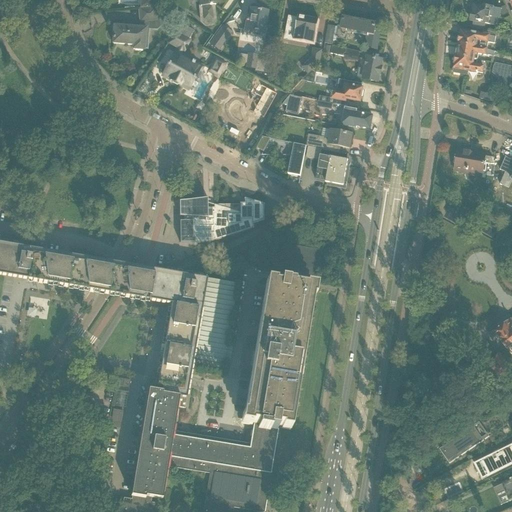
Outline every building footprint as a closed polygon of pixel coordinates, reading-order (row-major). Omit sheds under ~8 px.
[(214,0),(199,0),(202,21),(205,25),(211,24),(214,20),(213,5),(215,5),(214,0)] [(469,17),(469,18),(469,19),(470,20),(470,21),(480,23),(494,26),(495,26),(498,23),(498,19),(500,19),(504,20),(510,17),(509,15),(505,6),(500,8),(499,10),(473,5),(472,14),(471,13),(470,14),(470,15),(469,15),(469,16),(469,17)] [(142,24),(142,28),(113,26),(112,32),(113,32),(112,43),(133,45),(133,49),(144,50),(144,48),(146,48),(146,44),(145,44),(146,24),(158,23),(156,9),(138,10),(140,24),(142,24)] [(246,21),(245,30),(247,30),(246,37),(260,39),(261,33),(264,33),(265,23),(264,22),(265,11),(250,9),(249,19),(246,19),(246,21)] [(289,17),(286,31),(295,33),(293,41),(304,43),(314,45),(316,35),(316,34),(319,20),(318,20),(298,17),(299,16),(298,16),(297,19),(289,17)] [(366,47),(377,49),(381,29),(375,28),(376,24),(343,18),(341,28),(338,28),(336,38),(345,39),(347,31),(368,35),(366,47)] [(222,25),(210,44),(211,46),(217,50),(219,49),(231,31),(222,26),(222,25)] [(325,43),(332,45),(336,27),(328,26),(325,43)] [(458,38),(457,40),(458,42),(458,45),(486,50),(487,50),(488,43),(494,44),(495,37),(490,36),(460,31),(459,37),(458,38)] [(174,32),(168,44),(177,49),(174,55),(179,57),(182,51),(184,52),(190,41),(174,32)] [(325,45),(324,52),(331,53),(332,47),(325,45)] [(458,45),(456,56),(477,60),(478,55),(486,56),(486,55),(494,56),(494,52),(487,50),(486,50),(458,45)] [(332,47),(331,53),(344,57),(346,49),(332,46),(332,47)] [(311,59),(302,67),(307,74),(319,63),(322,51),(313,49),(311,59)] [(167,67),(162,76),(171,80),(172,82),(177,85),(178,84),(188,90),(197,73),(199,74),(202,69),(202,67),(203,66),(190,59),(188,62),(187,61),(186,61),(185,60),(179,57),(174,55),(167,67)] [(477,60),(456,56),(456,57),(454,58),(454,61),(455,62),(453,73),(467,75),(468,71),(482,73),(484,67),(476,66),(477,60)] [(211,66),(208,72),(218,78),(226,63),(214,57),(209,65),(211,66)] [(364,74),(363,79),(368,80),(378,82),(379,75),(380,75),(381,67),(382,60),(372,59),(367,58),(366,62),(366,63),(364,74)] [(498,85),(509,87),(511,71),(511,67),(495,64),(493,73),(499,78),(498,85)] [(336,100),(346,102),(346,99),(360,102),(361,96),(362,97),(363,91),(362,90),(363,84),(340,80),(338,91),(333,90),(331,99),(336,100)] [(257,84),(243,111),(263,122),(277,95),(257,84)] [(481,93),(480,99),(495,102),(496,96),(481,93)] [(289,96),(282,104),(286,105),(285,112),(298,116),(302,99),(289,96)] [(320,97),(319,101),(326,103),(334,105),(336,105),(337,105),(345,107),(346,102),(336,100),(331,99),(330,99),(320,97)] [(317,110),(333,113),(334,105),(326,103),(319,101),(317,110)] [(345,109),(342,125),(356,128),(356,127),(370,129),(372,116),(356,113),(356,111),(345,109)] [(329,138),(331,131),(323,129),(322,137),(329,138)] [(321,149),(339,152),(340,147),(349,148),(351,134),(331,131),(329,138),(322,137),(308,135),(306,146),(308,147),(321,149)] [(263,152),(270,139),(261,137),(256,148),(263,152)] [(447,148),(442,178),(455,180),(458,162),(474,164),(471,183),(485,186),(488,166),(487,165),(489,149),(480,147),(481,142),(467,140),(466,145),(457,143),(456,150),(447,148)] [(300,177),(306,146),(288,143),(288,156),(291,156),(288,175),(300,177)] [(308,147),(306,158),(319,160),(315,180),(327,182),(342,184),(348,154),(339,152),(321,149),(308,147)] [(511,175),(505,172),(500,185),(508,189),(511,180),(511,175)] [(208,199),(178,202),(178,216),(183,217),(183,222),(179,222),(180,243),(209,243),(252,229),(252,224),(263,220),(263,215),(261,215),(260,209),(263,209),(263,205),(264,205),(264,204),(244,198),(243,199),(244,200),(244,204),(244,207),(240,207),(240,204),(239,204),(239,205),(214,205),(214,208),(206,208),(206,202),(206,200),(208,199)] [(0,275),(93,291),(106,294),(123,297),(171,305),(163,353),(159,373),(158,377),(170,379),(168,387),(171,387),(171,386),(188,389),(189,380),(192,366),(222,371),(225,358),(230,359),(232,350),(226,349),(238,284),(205,278),(204,279),(141,268),(123,265),(111,263),(0,243),(0,275)] [(269,260),(279,277),(282,277),(317,283),(323,250),(292,245),(269,260)] [(156,511),(158,504),(150,502),(151,498),(162,499),(167,466),(210,473),(203,511),(231,511),(232,507),(262,511),(264,511),(278,426),(289,428),(312,289),(287,285),(288,283),(288,282),(280,281),(280,282),(279,285),(267,284),(269,285),(268,290),(266,290),(266,291),(268,291),(267,299),(265,299),(265,300),(266,300),(265,306),(264,306),(265,307),(264,314),(262,314),(262,315),(264,315),(263,321),(261,321),(261,322),(263,322),(262,330),(260,330),(260,331),(261,331),(260,337),(259,336),(258,337),(260,338),(259,345),(257,345),(257,346),(259,346),(258,352),(256,352),(253,368),(255,368),(254,376),(252,376),(252,377),(254,377),(253,383),(251,382),(251,383),(253,384),(251,391),(250,391),(249,392),(251,392),(250,398),(248,398),(248,399),(250,399),(249,407),(247,406),(247,407),(249,408),(248,414),(246,413),(246,414),(248,414),(246,422),(245,422),(244,423),(253,424),(250,444),(243,443),(242,448),(241,448),(241,449),(234,448),(235,445),(219,442),(218,445),(211,444),(212,443),(211,443),(210,444),(204,443),(204,442),(203,442),(203,443),(196,442),(196,440),(195,440),(195,441),(188,440),(188,439),(187,440),(181,439),(181,438),(180,438),(180,439),(173,438),(173,437),(172,436),(177,407),(185,408),(188,389),(171,386),(171,387),(168,387),(170,379),(158,377),(154,377),(153,379),(148,378),(145,398),(147,398),(131,496),(132,497),(131,499),(124,498),(124,499),(123,499),(120,511),(156,511)] [(511,318),(511,319),(493,332),(507,350),(508,349),(511,353),(511,318)] [(499,372),(503,377),(509,373),(505,368),(508,366),(500,354),(488,364),(496,375),(499,372)] [(118,378),(116,391),(128,392),(130,380),(118,378)] [(114,406),(125,408),(127,393),(116,391),(114,406)] [(476,413),(481,419),(491,413),(487,406),(476,413)] [(112,426),(121,426),(122,410),(112,409),(112,426)] [(470,431),(441,450),(448,461),(477,441),(470,431)] [(511,444),(474,464),(482,479),(511,464),(511,444)] [(511,480),(501,485),(508,501),(511,499),(511,480)] [(430,502),(422,506),(424,510),(441,503),(438,496),(430,500),(430,502)] [(451,499),(443,503),(446,508),(453,505),(451,499)] [(9,504),(4,500),(1,505),(6,509),(9,504)]
